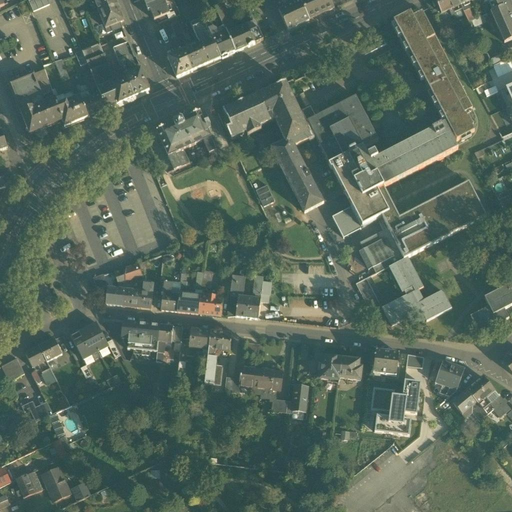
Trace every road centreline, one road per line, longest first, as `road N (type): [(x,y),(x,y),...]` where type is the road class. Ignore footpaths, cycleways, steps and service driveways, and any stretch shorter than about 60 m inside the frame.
road 1 (residential): [(85,319),(102,313),(356,340)]
road 2 (secondary): [(397,0),(172,102)]
road 3 (secondary): [(172,102),(111,131),(48,177)]
road 4 (residential): [(483,364),(356,340)]
